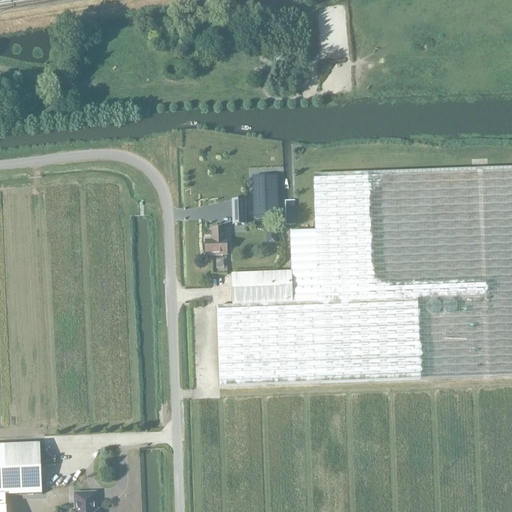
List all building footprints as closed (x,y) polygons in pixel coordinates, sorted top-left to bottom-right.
[(511,168),(313,175),(315,231),(317,304),(292,304),(232,306),(217,306),(218,387),(511,376),(511,168)] [(277,176),(252,177),(254,218),(279,217),(277,176)] [(245,200),(231,200),(232,225),(246,225),(245,200)] [(294,202),(285,202),(286,225),(295,225),(294,202)] [(213,237),(213,240),(205,241),(205,256),(227,255),(226,240),(224,240),(224,229),(212,230),(212,237),(213,237)] [(315,231),(290,232),(291,273),(292,304),(317,304),(315,231)] [(232,306),(292,304),(291,273),(231,274),(232,306)] [(0,496),(6,496),(42,495),(40,445),(0,446),(0,496)] [(74,494),(75,503),(76,503),(76,511),(98,511),(95,511),(95,502),(96,502),(95,493),(74,494)]
